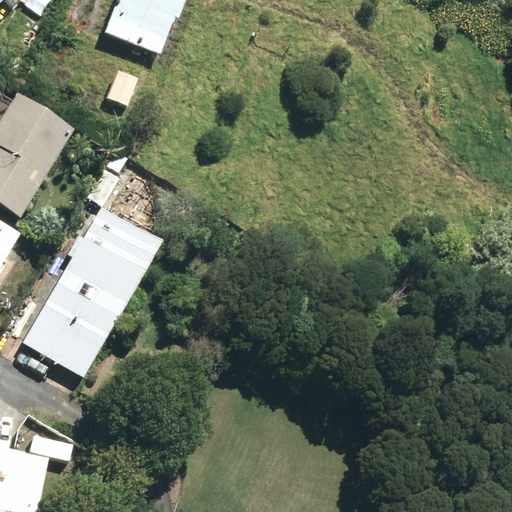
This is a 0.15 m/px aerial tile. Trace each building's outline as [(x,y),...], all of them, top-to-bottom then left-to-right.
[(114,0),(99,39),(154,60),(168,23),(172,24),(180,0),(114,0)] [(102,102),(123,110),(134,84),(113,76),(102,102)] [(0,216),(13,224),(67,136),(10,101),(0,117),(0,216)] [(104,169),(115,176),(124,163),(113,155),(104,169)] [(84,200),(98,209),(115,182),(101,173),(84,200)] [(18,348),(77,382),(155,246),(96,212),(18,348)] [(0,262),(14,239),(0,231),(0,262)] [(0,511),(33,511),(43,462),(0,453),(0,511)]
